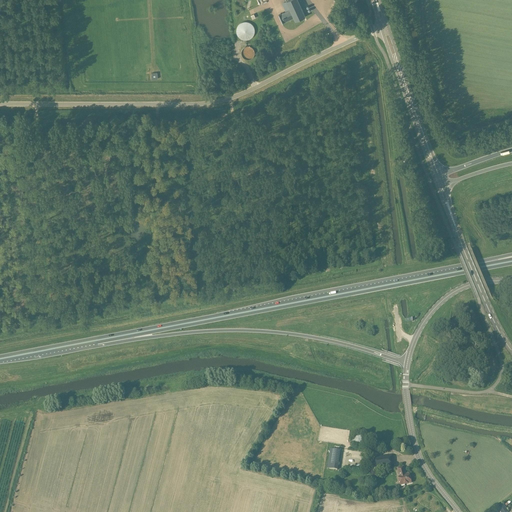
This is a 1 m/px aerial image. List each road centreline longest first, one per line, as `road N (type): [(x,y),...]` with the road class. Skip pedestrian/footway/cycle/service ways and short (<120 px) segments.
road 1 (track): [(0,335),(374,264),(353,65),(345,61),(239,108),(191,115),(200,270)]
road 2 (track): [(365,34),(388,262),(401,266),(405,259),(380,67),(370,51)]
road 3 (unclassified): [(381,28),(212,103),(0,103)]
road 4 (trunk): [(95,340),(463,270)]
road 5 (trunk): [(95,340),(273,331),(407,363)]
road 6 (track): [(36,104),(50,284),(34,328)]
road 7 (track): [(229,98),(251,270),(227,280),(225,292)]
road 8 (track): [(157,104),(147,151),(145,307)]
road 9 (tertiary): [(439,174),(387,25)]
road 10 (tertiary): [(381,28),(433,177)]
road 11 (tertiary): [(458,511),(422,465),(405,384)]
road 12 (tertiary): [(407,363),(433,308),(484,281)]
